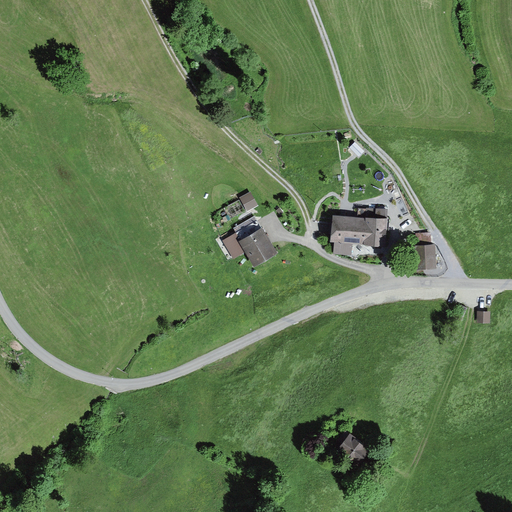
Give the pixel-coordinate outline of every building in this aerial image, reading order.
[(247,210),(260,204),(253,190),(241,195),(247,210)] [(392,218),(337,214),(335,242),(390,246),(392,218)] [(241,231),(222,241),(231,259),(248,250),(255,265),(278,253),(265,229),(245,239),(241,231)] [(433,239),(433,230),(424,230),(424,239),(433,239)] [(438,245),(416,246),(418,271),(439,270),(438,245)] [(489,313),(478,313),(478,321),(489,322),(489,313)] [(358,434),(344,451),(368,471),(382,454),(358,434)]
